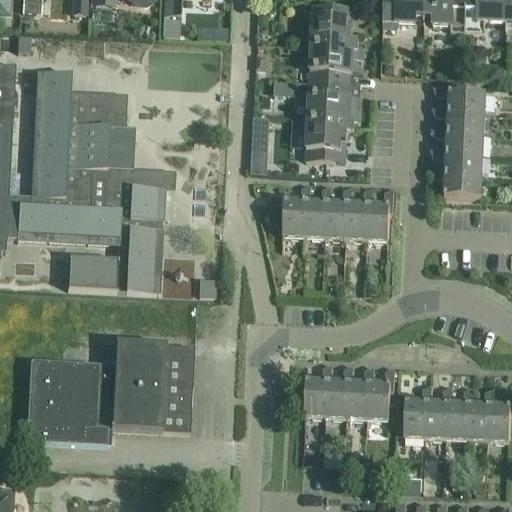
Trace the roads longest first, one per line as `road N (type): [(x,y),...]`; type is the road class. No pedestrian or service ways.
road 1 (residential): [(257,336),(266,312),(239,191),(247,0)]
road 2 (residential): [(411,305),(421,90)]
road 3 (residential): [(248,511),(257,336)]
road 4 (residential): [(257,336),(357,334),(411,305)]
